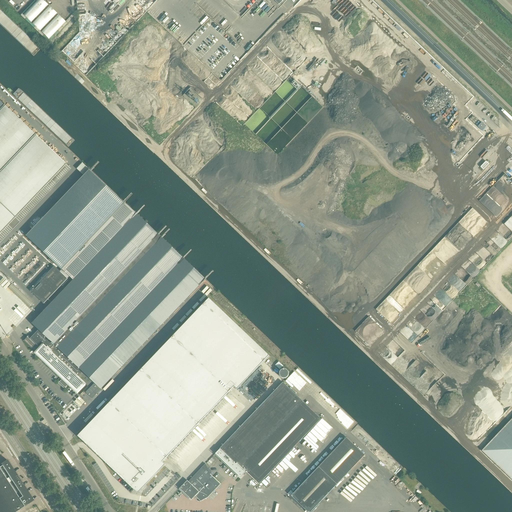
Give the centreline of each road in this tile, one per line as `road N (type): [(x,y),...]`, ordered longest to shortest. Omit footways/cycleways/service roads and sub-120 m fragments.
road 1 (unknown): [(161,152),(239,66),(297,25),(414,124),(434,176)]
road 2 (unknown): [(348,328),(161,152)]
road 3 (unknown): [(0,244),(78,165),(0,86)]
road 4 (unclassified): [(108,511),(0,344)]
road 5 (unknown): [(511,487),(370,351)]
road 6 (unknown): [(59,437),(198,313)]
road 7 (unclassified): [(385,0),(511,120)]
road 8 (unknown): [(310,165),(331,136),(350,130),(393,166),(434,176)]
road 9 (unknown): [(465,193),(370,307)]
road 10 (unknown): [(394,330),(494,223)]
road 11 (unknown): [(53,426),(71,405),(26,345),(0,342)]
